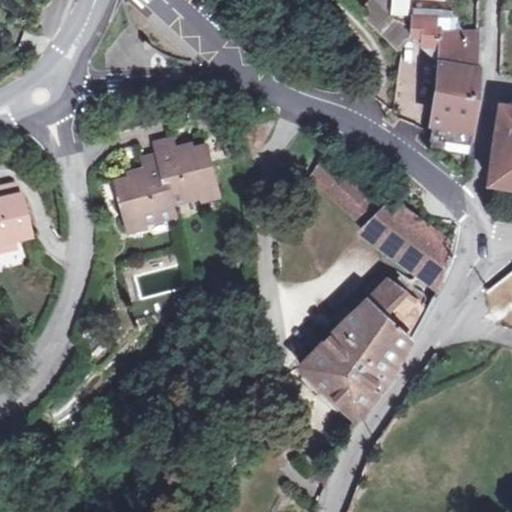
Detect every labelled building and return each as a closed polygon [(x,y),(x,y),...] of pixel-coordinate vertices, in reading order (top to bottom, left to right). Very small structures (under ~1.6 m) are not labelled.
[(393,0),(392,16),(409,17),(410,0),(393,0)] [(444,61),(442,87),(437,141),(477,146),(487,92),(486,33),(464,32),(465,22),(454,0),(423,0),(421,39),(432,39),(432,49),(448,50),(447,61),(444,61)] [(511,105),(510,105),(498,186),(511,187),(511,105)] [(192,191),(210,186),(200,148),(167,156),(163,139),(147,143),(151,159),(134,163),(138,177),(111,184),(121,222),(134,218),(136,226),(167,218),(164,207),(194,199),(192,191)] [(328,159),(317,174),(367,221),(364,229),(441,284),(457,249),(328,159)] [(308,242),(321,224),(299,203),(288,221),(308,242)] [(18,206),(0,208),(0,256),(7,255),(6,251),(23,246),(18,206)] [(391,282),(328,339),(299,365),(356,423),(398,365),(431,305),(391,282)]
